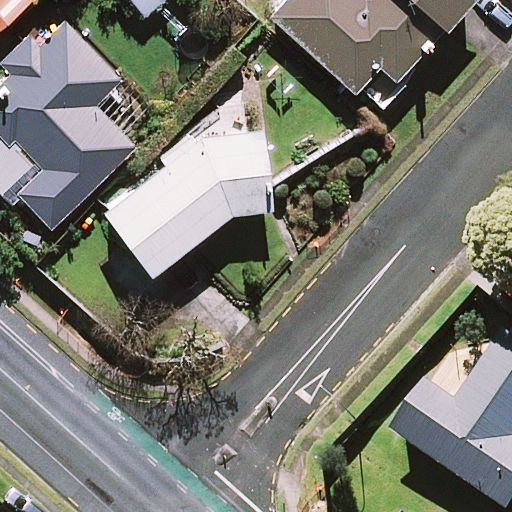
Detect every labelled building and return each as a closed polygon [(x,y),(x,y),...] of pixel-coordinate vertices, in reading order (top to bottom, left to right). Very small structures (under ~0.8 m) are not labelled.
[(0,0),(0,20),(25,0),(0,0)] [(157,0),(129,0),(141,14),(157,0)] [(281,0),(267,16),(349,88),(372,62),(387,75),(424,34),(385,0),(281,0)] [(455,0),(409,0),(435,23),(455,0)] [(60,19),(35,44),(23,32),(0,54),(0,66),(6,73),(0,78),(0,194),(7,201),(15,193),(47,225),(129,143),(118,132),(145,105),(60,19)] [(221,116),(214,105),(153,151),(160,160),(97,207),(144,270),(276,171),(243,127),(221,116)] [(511,511),(511,337),(509,336),(460,409),(431,389),(397,439),(505,511),(511,511)]
